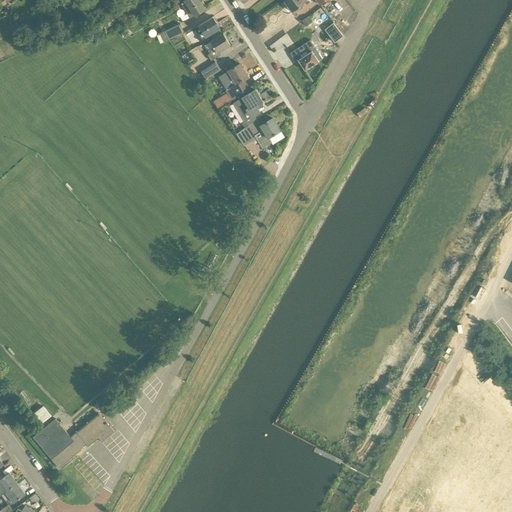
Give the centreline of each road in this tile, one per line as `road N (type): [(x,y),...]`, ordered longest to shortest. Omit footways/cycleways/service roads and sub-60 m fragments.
road 1 (unclassified): [(80,511),(105,489),(306,117)]
road 2 (unclassified): [(369,511),(511,245)]
road 3 (residential): [(306,117),(232,0)]
